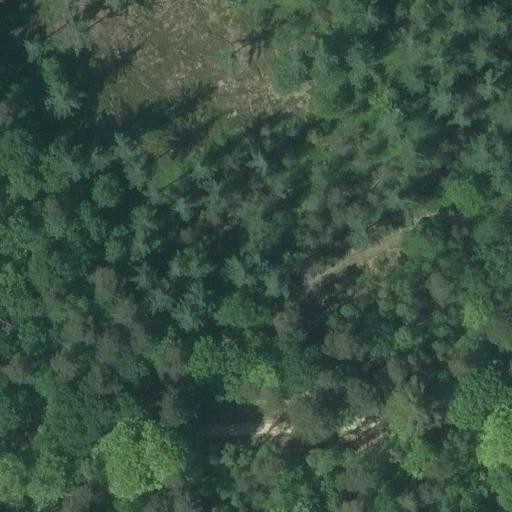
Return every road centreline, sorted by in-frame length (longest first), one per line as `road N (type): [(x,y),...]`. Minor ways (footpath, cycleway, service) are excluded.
road 1 (track): [(48,441),(327,278),(511,203)]
road 2 (track): [(511,418),(48,441)]
